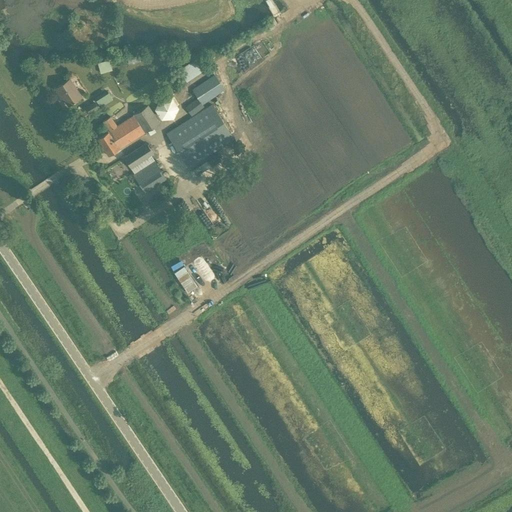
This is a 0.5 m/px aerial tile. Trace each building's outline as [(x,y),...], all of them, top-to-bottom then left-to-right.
[(100,73),(112,70),(109,60),(97,63),(100,73)] [(202,104),(224,90),(214,76),(193,91),(197,98),(186,107),(192,115),(204,107),(202,104)] [(68,105),(81,97),(70,81),(56,90),(60,96),(62,95),(68,105)] [(101,107),(111,100),(107,93),(96,100),(97,101),(86,108),(89,113),(100,106),(101,107)] [(108,132),(97,139),(108,156),(159,123),(148,106),(134,115),(134,116),(117,127),(111,117),(102,122),(103,123),(108,132)] [(187,166),(232,138),(212,106),(167,135),(187,166)] [(153,154),(146,142),(123,157),(131,168),(153,154)] [(134,174),(133,174),(145,193),(167,179),(155,160),(134,174)]
